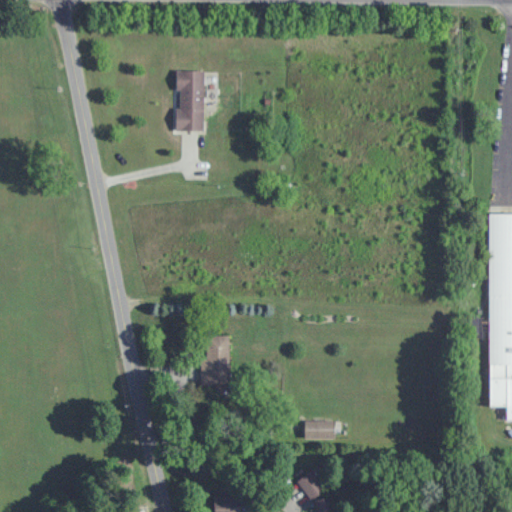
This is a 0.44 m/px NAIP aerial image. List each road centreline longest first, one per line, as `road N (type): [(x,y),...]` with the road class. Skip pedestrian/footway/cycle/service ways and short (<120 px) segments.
road 1 (residential): [(170,511),(58,0)]
road 2 (tertiary): [(511,2),(58,0)]
